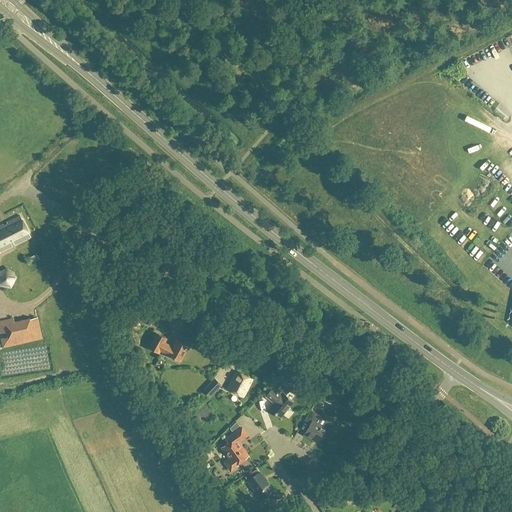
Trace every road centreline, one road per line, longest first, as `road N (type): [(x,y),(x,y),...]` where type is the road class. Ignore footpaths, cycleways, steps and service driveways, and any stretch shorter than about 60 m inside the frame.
road 1 (residential): [(456,373),(438,396),(419,399),(21,185)]
road 2 (primary): [(456,373),(260,223)]
road 3 (primary): [(187,160),(76,62)]
road 4 (unknown): [(73,215),(36,299),(0,308)]
